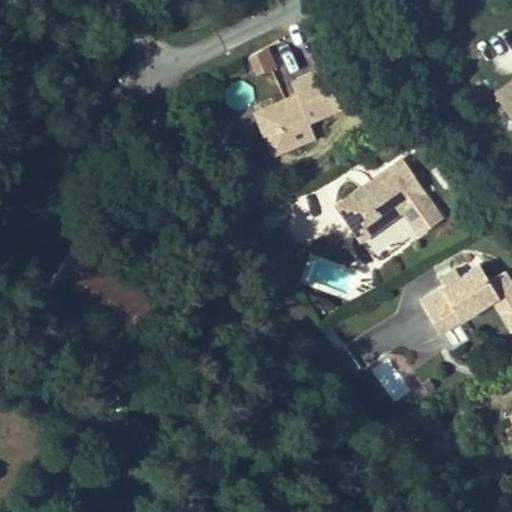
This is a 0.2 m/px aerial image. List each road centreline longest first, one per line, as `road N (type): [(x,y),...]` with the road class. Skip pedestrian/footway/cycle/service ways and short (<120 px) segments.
road 1 (residential): [(130,92),(380,429)]
road 2 (residential): [(0,351),(82,420),(30,511)]
road 3 (residential): [(130,92),(309,0)]
road 4 (residential): [(130,92),(0,192)]
